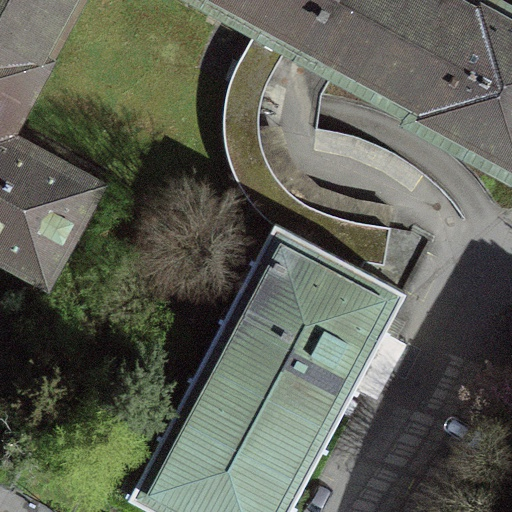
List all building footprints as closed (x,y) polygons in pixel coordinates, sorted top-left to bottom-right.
[(0,0),(0,135),(5,138),(8,134),(81,0),(0,0)] [(292,52),(321,0),(196,0),(256,32),(285,48),(292,52)] [(321,0),(292,52),(408,116),(406,119),(511,176),(511,9),(495,0),(321,0)] [(275,66),(285,48),(256,32),(251,40),(242,59),(232,84),(227,104),(227,131),(232,158),(244,184),(259,205),(275,220),(361,265),(364,260),(371,260),(377,225),(359,220),(337,214),(318,208),(300,199),(285,186),(272,168),(264,151),(259,127),(260,105),(266,85),(275,66)] [(98,184),(8,134),(5,138),(0,135),(0,255),(45,280),(98,184)] [(160,511),(288,511),(405,288),(361,265),(275,220),(130,496),(160,511)]
